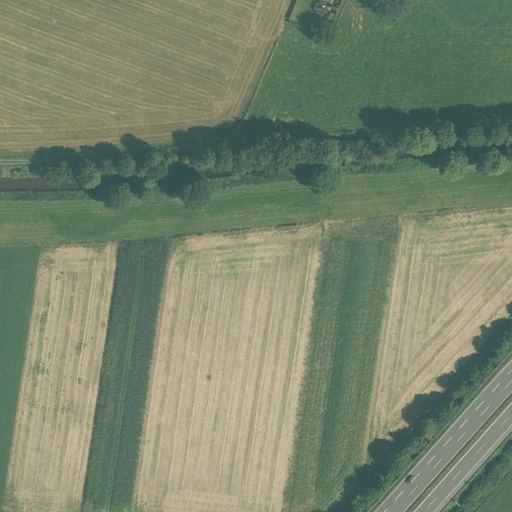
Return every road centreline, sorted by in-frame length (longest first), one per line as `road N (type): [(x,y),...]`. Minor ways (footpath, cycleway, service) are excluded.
road 1 (track): [(0,167),(511,129)]
road 2 (track): [(511,337),(351,511)]
road 3 (motorway): [(511,381),(391,511)]
road 4 (motorway): [(423,511),(511,414)]
